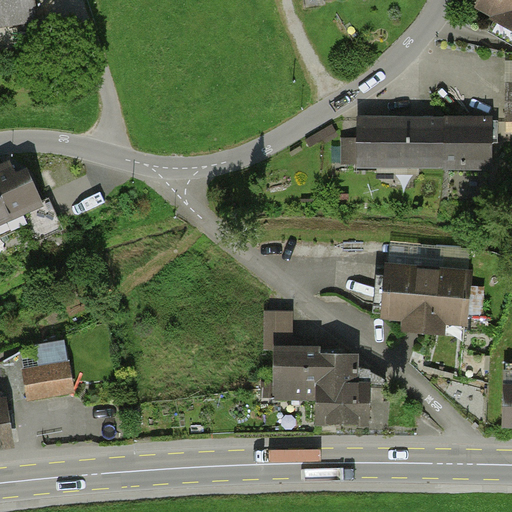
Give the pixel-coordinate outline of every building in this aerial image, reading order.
[(0,0),(0,24),(37,19),(34,0),(0,0)] [(511,0),(480,0),(477,6),(511,25),(511,0)] [(495,168),(494,113),(365,114),(365,141),(345,141),(345,169),(495,168)] [(16,180),(9,164),(0,168),(0,223),(42,204),(28,174),(16,180)] [(471,269),(391,264),(387,316),(468,322),(471,269)] [(296,338),(297,307),(267,307),(267,337),(296,338)] [(323,346),(277,345),(277,398),(317,399),(317,425),(369,425),(370,381),(360,381),(360,354),(323,354),(323,346)] [(69,364),(26,371),(30,397),(73,390),(69,364)] [(5,401),(0,401),(0,438),(11,436),(5,401)]
